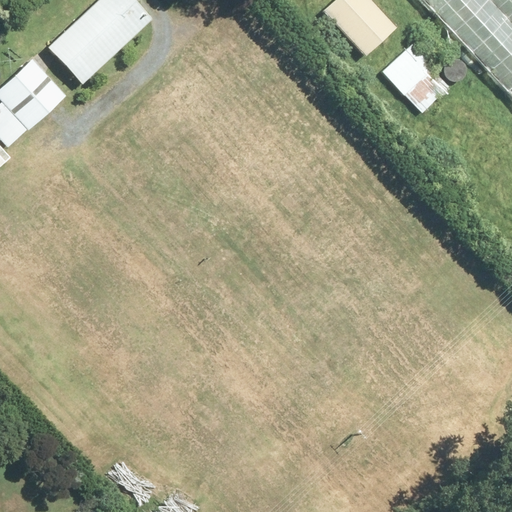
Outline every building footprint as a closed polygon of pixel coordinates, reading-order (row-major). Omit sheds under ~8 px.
[(128,0),(100,0),(44,54),(77,88),(148,20),(128,0)] [(370,0),(333,0),(317,16),(361,60),(396,25),(370,0)] [(511,0),(410,0),(511,107),(511,0)] [(462,247),(244,11),(100,144),(318,380),(462,247)] [(450,81),(410,42),(376,76),(416,115),(450,81)] [(63,97),(26,60),(0,85),(0,143),(8,151),(63,97)]
